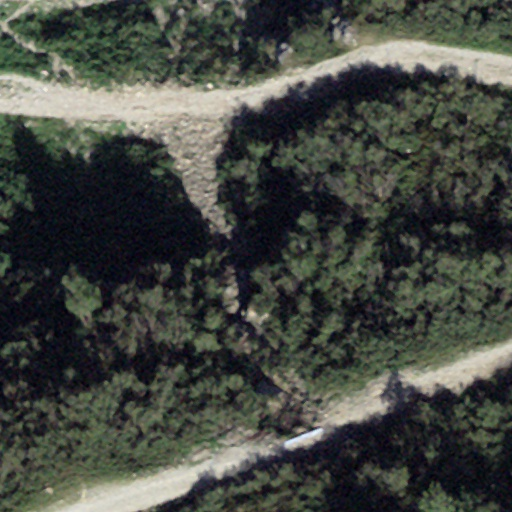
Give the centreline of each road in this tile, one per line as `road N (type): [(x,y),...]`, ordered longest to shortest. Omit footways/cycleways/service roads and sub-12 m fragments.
road 1 (track): [(0,97),(143,110),(403,57),(511,72)]
road 2 (track): [(511,355),(91,511)]
